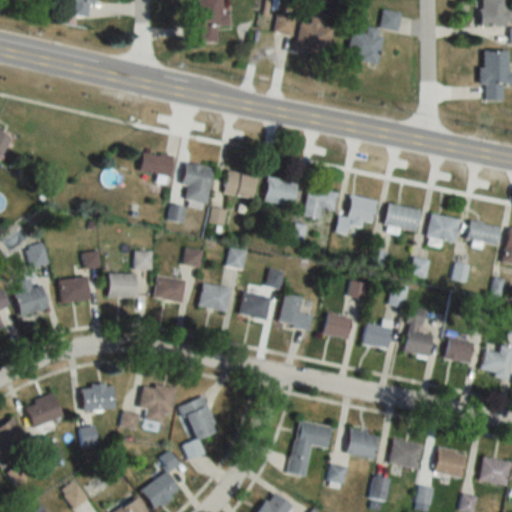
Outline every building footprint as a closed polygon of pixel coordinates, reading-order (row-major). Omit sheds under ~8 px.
[(92,2),(91,0),(60,0),(61,2),(68,2),(68,17),(86,17),(86,2),(92,2)] [(217,0),(192,0),(193,27),(196,27),(197,44),(214,43),(213,26),(225,26),(225,14),(218,14),(217,0)] [(507,10),(501,10),(500,0),(474,0),(475,26),(507,26),(507,10)] [(376,27),(392,29),(395,13),(379,10),(376,27)] [(297,21),(290,49),(320,56),(327,28),(318,26),(319,20),(306,17),(305,22),(297,21)] [(373,62),(377,29),(361,27),(361,32),(347,30),(343,58),(373,62)] [(499,100),(499,85),(511,85),(511,72),(503,72),(504,52),(476,51),(476,86),(479,86),(479,100),(499,100)] [(169,157),(139,151),(135,171),(164,177),(169,157)] [(177,199),(202,204),(208,168),(183,164),(177,199)] [(246,199),(252,177),(224,170),(218,192),(246,199)] [(286,208),(293,185),(266,176),(258,199),(286,208)] [(318,209),(330,211),(334,192),(303,187),(298,216),(316,219),(318,209)] [(373,200),(346,195),(342,217),(334,215),(331,232),(344,234),(345,225),(359,228),(360,222),(369,224),(373,200)] [(412,231),(416,210),(383,203),(379,225),(412,231)] [(451,243),(456,219),(427,214),(422,238),(451,243)] [(496,227),(465,221),(461,240),(493,246),(496,227)] [(511,229),(505,228),(499,262),(511,263),(511,229)] [(43,263),(40,244),(23,247),(26,266),(43,263)] [(199,251),(182,247),(178,264),(195,267),(199,251)] [(242,250),(225,248),(222,266),(239,269),(242,250)] [(130,269),(147,269),(147,251),(130,251),(130,269)] [(280,271),(266,268),(261,285),(276,288),(280,271)] [(131,298),(131,273),(103,273),(103,298),(131,298)] [(58,304),(87,299),(83,276),(54,281),(58,304)] [(180,278),(151,276),(150,299),(179,301),(180,278)] [(10,284),(16,315),(43,310),(38,285),(28,287),(27,281),(10,284)] [(226,288),(198,283),(194,307),(222,312),(226,288)] [(234,315),(261,320),(265,297),(239,291),(234,315)] [(295,312),(298,298),(282,294),(274,323),(305,331),(309,316),(295,312)] [(421,309),(407,306),(397,351),(424,357),(429,335),(416,333),(421,309)] [(346,317),(322,313),(318,335),(342,339),(346,317)] [(387,327),(363,322),(358,344),(382,349),(387,327)] [(465,364),(469,342),(444,338),(440,360),(465,364)] [(482,350),(476,371),(503,378),(511,348),(496,345),(494,353),(482,350)] [(168,414),(171,389),(139,384),(136,409),(143,410),(141,421),(159,423),(160,413),(168,414)] [(77,386),(78,410),(110,409),(109,385),(77,386)] [(58,416),(49,393),(21,405),(30,427),(58,416)] [(190,440),(179,445),(185,459),(201,453),(196,440),(215,431),(200,396),(175,407),(190,440)] [(135,414),(120,412),(118,428),(133,430),(135,414)] [(0,425),(0,457),(24,442),(9,419),(0,425)] [(328,427),(294,420),(284,473),(301,477),(307,445),(323,448),(328,427)] [(93,443),(91,427),(77,428),(79,445),(93,443)] [(340,452),(367,459),(373,435),(346,428),(340,452)] [(414,468),(418,445),(388,440),(384,463),(414,468)] [(45,465),(60,458),(53,441),(37,448),(45,465)] [(457,478),(463,454),(434,447),(429,471),(457,478)] [(156,458),(164,470),(174,464),(165,451),(156,458)] [(475,480),(503,485),(506,461),(479,457),(475,480)] [(323,486),(339,488),(341,466),(326,464),(323,486)] [(149,509),(175,492),(163,472),(136,489),(149,509)] [(386,478),(370,475),(365,498),(381,501),(386,478)] [(58,491),(71,508),(83,499),(70,481),(58,491)] [(283,511),(288,507),(270,491),(251,511),(283,511)] [(469,511),(473,496),(459,494),(456,509),(468,511),(469,511)] [(142,511),(132,497),(110,511),(142,511)]
